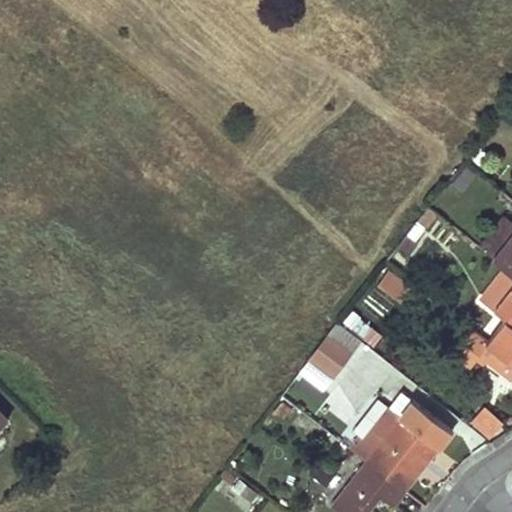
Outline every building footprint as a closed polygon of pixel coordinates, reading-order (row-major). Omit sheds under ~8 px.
[(511,361),(511,233),(494,257),(511,270),(511,286),(496,308),(507,316),(487,342),(511,361)] [(425,262),(407,247),(396,261),(415,275),(425,262)] [(409,287),(388,271),(377,285),(398,301),(409,287)] [(368,339),(375,331),(352,312),(345,321),(368,339)] [(353,351),(329,332),(324,339),(310,357),(334,375),(353,351)] [(511,380),(511,361),(487,342),(477,355),(511,381),(511,380)] [(469,425),(493,438),(504,417),(479,405),(469,425)] [(440,445),(401,415),(331,504),(341,511),(369,511),(368,510),(380,495),(394,506),(417,476),(403,465),(416,450),(429,460),(440,445)] [(311,475),(324,486),(335,472),(322,461),(311,475)] [(230,488),(246,508),(259,498),(243,478),(230,488)]
